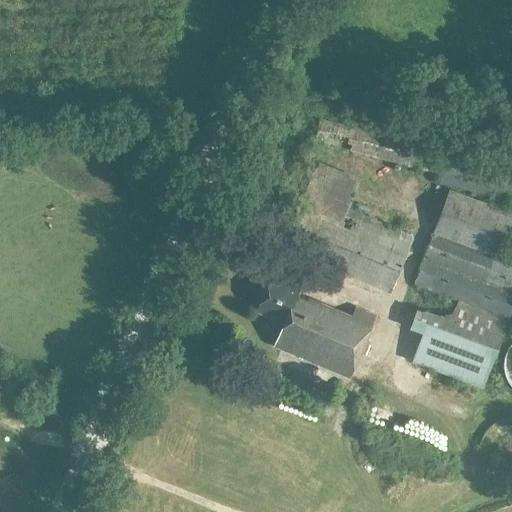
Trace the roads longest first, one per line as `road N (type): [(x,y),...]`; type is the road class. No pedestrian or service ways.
road 1 (tertiary): [(55,511),(270,0)]
road 2 (track): [(82,448),(237,511)]
